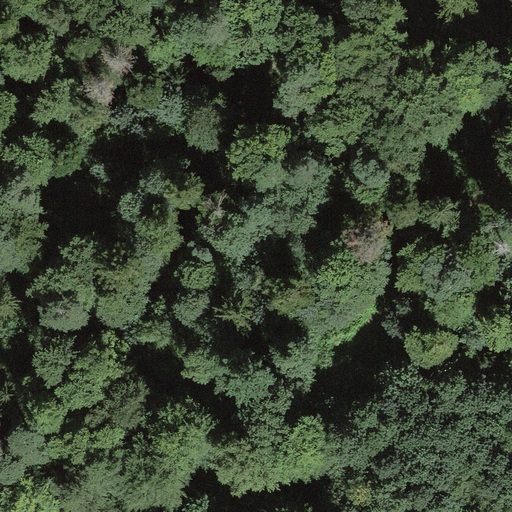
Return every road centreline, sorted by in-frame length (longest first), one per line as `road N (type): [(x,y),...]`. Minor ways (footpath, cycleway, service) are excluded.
road 1 (track): [(239,511),(290,416),(488,189),(511,139)]
road 2 (track): [(328,0),(307,12),(206,144),(145,181),(87,202),(0,211)]
